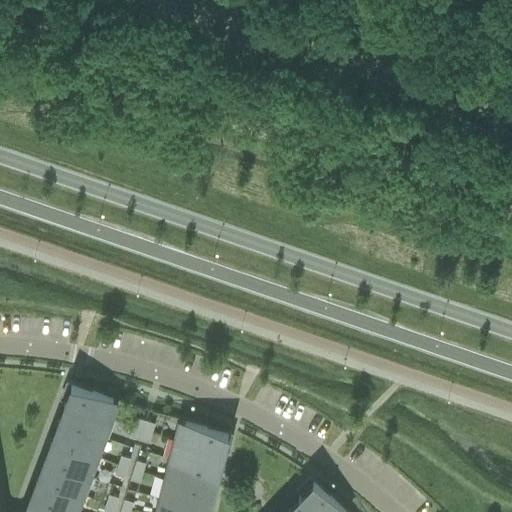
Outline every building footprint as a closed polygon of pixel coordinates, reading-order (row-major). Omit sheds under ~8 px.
[(92,388),(71,380),(67,391),(68,392),(65,399),(64,399),(64,401),(70,403),(105,416),(105,415),(113,396),(92,388)] [(105,415),(105,416),(70,403),(62,420),(61,421),(63,422),(103,436),(110,417),(105,415)] [(142,429),(145,419),(136,416),(133,426),(142,429)] [(207,424),(185,418),(180,439),(216,448),(216,449),(222,450),(223,449),(222,448),(224,441),(225,441),(228,429),(207,424)] [(152,432),(155,422),(145,419),(142,429),(152,432)] [(95,456),(103,436),(63,422),(55,439),(54,439),(54,440),(56,441),(95,456)] [(139,438),(142,429),(133,426),(130,435),(139,438)] [(149,442),(152,432),(142,429),(139,438),(149,442)] [(180,439),(175,437),(170,458),(211,468),(213,469),(213,467),(212,467),(216,449),(216,448),(180,439)] [(88,475),(95,456),(56,441),(48,458),(47,458),(47,460),(49,460),(88,475)] [(127,467),(130,457),(120,454),(117,464),(127,467)] [(211,468),(170,458),(165,477),(206,488),(208,489),(208,487),(207,487),(211,468)] [(142,472),(145,462),(136,459),(133,469),(142,472)] [(81,494),(88,475),(49,460),(41,477),(40,477),(39,479),(41,479),(42,479),(81,494)] [(124,476),(127,467),(117,464),(114,473),(124,476)] [(139,481),(142,472),(133,469),(130,478),(139,481)] [(206,488),(165,477),(160,497),(201,507),(201,508),(203,508),(203,507),(202,507),(206,488)] [(349,511),(345,508),(329,492),(313,477),(305,485),(306,486),(300,492),(299,491),(298,493),(303,497),(304,497),(319,511),(349,511)] [(71,511),(74,511),(81,494),(42,479),(41,479),(34,496),(33,496),(32,498),(34,498),(71,511)] [(115,506),(118,496),(108,493),(105,503),(115,506)] [(200,511),(201,508),(201,507),(160,497),(156,511),(200,511)] [(289,509),(288,511),(289,511),(319,511),(304,497),(303,497),(289,510),(289,509)] [(71,511),(34,498),(28,511),(71,511)] [(130,511),(133,501),(123,498),(120,508),(130,511)] [(112,511),(115,506),(105,503),(102,511),(112,511)]
